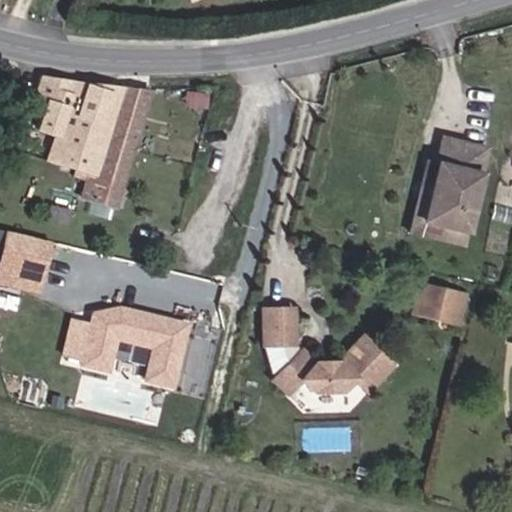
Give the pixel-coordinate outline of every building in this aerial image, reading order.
[(98,137),(106,140),(121,88),(46,78),(38,76),(32,97),(44,101),(36,128),(54,134),(45,161),(74,169),(88,174),(98,137)] [(81,196),(114,206),(147,91),(121,88),(106,140),(98,137),(88,174),(74,169),(72,175),(86,179),(81,196)] [(463,232),(480,162),(437,152),(430,177),(420,221),(463,232)] [(463,232),(420,221),(430,177),(420,175),(406,231),(460,244),(463,232)] [(46,220),(66,225),(69,210),(49,206),(46,220)] [(0,273),(25,279),(34,241),(6,234),(0,258),(0,273)] [(415,314),(436,319),(442,293),(421,288),(415,314)] [(436,319),(457,325),(463,298),(442,293),(436,319)] [(352,378),(367,390),(389,365),(359,339),(339,362),(313,363),(301,353),(292,344),(291,310),(261,311),(262,344),(271,381),(287,393),(297,381),(314,394),(341,392),(352,378)] [(171,387),(185,326),(119,311),(92,315),(81,366),(108,372),(115,341),(151,349),(144,380),(171,387)]
